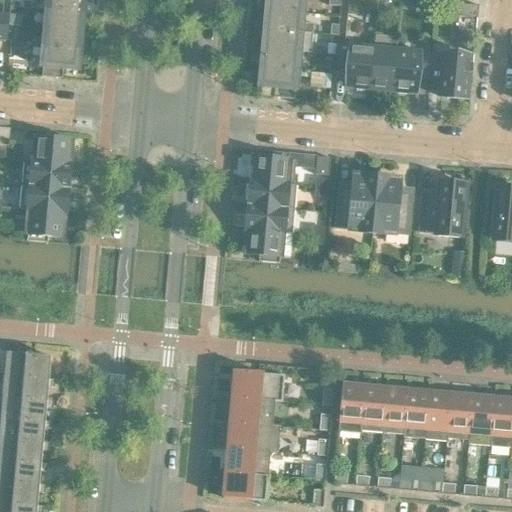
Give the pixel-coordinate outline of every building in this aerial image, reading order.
[(35,0),(35,9),(35,10),(48,11),(82,14),(83,4),(85,4),(85,0),(48,0),(49,1),(42,0),(35,0)] [(266,1),(266,10),(267,10),(302,13),(303,0),(268,0),(268,2),(266,1)] [(348,0),(347,15),(358,16),(358,9),(364,10),(364,0),(348,0)] [(386,0),(377,0),(377,13),(385,14),(386,0)] [(478,6),(450,4),(449,16),(477,19),(478,6)] [(266,10),(265,20),(266,21),(265,30),(313,35),(313,25),(301,23),(302,13),(267,10),(266,10)] [(48,11),(46,30),(82,33),(83,23),(81,23),(82,14),(48,11)] [(9,15),(0,14),(0,40),(7,41),(7,36),(8,28),(9,15)] [(338,37),(339,26),(330,25),(329,36),(338,37)] [(8,28),(7,36),(15,36),(16,29),(8,28)] [(32,38),(32,48),(44,49),(79,52),(80,42),(81,43),(82,33),(46,30),(45,39),(32,38)] [(263,40),(262,49),(264,49),(298,52),(311,54),(313,35),(265,30),(265,40),(263,40)] [(374,35),(373,48),(370,91),(392,94),(396,51),(397,51),(398,37),(374,35)] [(327,44),(326,55),(336,56),(337,45),(327,44)] [(373,48),(344,46),(337,45),(334,71),(348,72),(346,89),(370,91),(373,48)] [(32,48),(31,58),(43,59),(42,78),(62,80),(63,78),(63,71),(77,72),(79,52),(44,49),(32,48)] [(262,49),(261,59),(263,59),(262,69),(297,72),(298,52),(264,49),(262,49)] [(432,54),(397,51),(396,51),(392,94),(416,96),(417,79),(430,80),(432,54)] [(469,57),(432,54),(430,80),(442,81),(440,98),(465,100),(467,76),(472,77),(473,65),(468,64),(469,57)] [(262,69),(260,88),(274,90),(273,99),(294,100),(297,72),(262,69)] [(330,90),(331,75),(321,74),(320,89),(330,90)] [(9,130),(0,128),(0,146),(8,147),(9,130)] [(37,132),(34,162),(68,165),(71,141),(57,140),(57,136),(58,134),(37,132)] [(294,186),(296,161),(289,161),(289,155),(268,153),(267,159),(254,158),(252,182),(252,183),(294,186)] [(330,159),(316,158),(315,176),(328,177),(330,159)] [(23,161),(21,186),(68,190),(71,166),(68,165),(34,162),(23,161)] [(371,235),(377,179),(377,177),(365,176),(365,178),(353,177),(352,188),(337,186),(335,229),(360,232),(359,234),(371,235)] [(408,236),(412,193),(400,192),(401,181),(389,180),(389,178),(377,177),(377,179),(371,235),(383,236),(384,234),(408,236)] [(316,180),(315,188),(327,189),(328,181),(316,180)] [(294,210),(296,187),(294,186),(252,183),(252,182),(250,182),(247,207),(294,210)] [(463,237),(468,187),(465,187),(465,185),(440,182),(440,185),(437,184),(436,195),(422,194),(419,233),(436,234),(435,237),(460,239),(460,237),(463,237)] [(21,186),(19,211),(29,212),(64,215),(66,215),(68,190),(21,186)] [(327,197),(327,189),(315,188),(315,196),(327,197)] [(511,188),(498,188),(497,190),(495,190),(490,239),(493,240),(493,242),(511,243),(511,188)] [(292,234),(294,210),(247,207),(245,231),(247,231),(292,234)] [(29,212),(27,242),(48,244),(48,238),(62,239),(64,215),(29,212)] [(323,237),(324,229),(312,228),(311,236),(323,237)] [(289,259),(292,234),(247,231),(245,255),(259,256),(258,263),(279,265),(280,258),(289,259)] [(322,245),(323,237),(311,236),(310,244),(322,245)] [(49,379),(51,357),(6,353),(4,375),(49,379)] [(282,403),(284,377),(234,372),(232,398),(275,402),(275,403),(282,403)] [(47,401),(49,380),(49,379),(4,375),(2,396),(47,401)] [(339,423),(338,433),(361,435),(361,432),(362,425),(365,383),(364,383),(364,384),(357,383),(357,382),(355,382),(355,386),(342,385),(339,423)] [(362,425),(361,432),(381,434),(386,385),(386,386),(378,385),(378,384),(377,384),(377,388),(365,387),(366,383),(365,383),(362,425)] [(386,385),(381,434),(403,435),(404,428),(408,387),(407,387),(407,388),(400,387),(400,386),(398,386),(398,390),(387,389),(387,385),(386,385)] [(403,435),(403,438),(424,440),(429,389),(429,390),(421,389),(421,388),(420,388),(420,392),(408,391),(409,387),(408,387),(404,428),(403,435)] [(429,389),(424,440),(446,443),(447,443),(447,439),(448,432),(451,391),(450,391),(450,392),(443,391),(443,390),(442,390),(441,394),(430,393),(430,389),(429,389)] [(331,407),(333,391),(323,390),(321,406),(331,407)] [(448,432),(447,439),(468,441),(472,393),(472,394),(464,393),(464,392),(463,392),(463,396),(451,395),(452,391),(451,391),(448,432)] [(468,441),(467,445),(489,447),(494,395),(493,395),(493,396),(486,395),(486,394),(485,394),(484,398),(473,397),(473,393),(472,393),(468,441)] [(494,395),(489,447),(509,449),(509,445),(511,445),(511,440),(511,397),(507,397),(507,396),(506,396),(506,400),(494,399),(495,395),(494,395)] [(0,417),(45,422),(47,401),(2,396),(0,417)] [(273,426),(275,403),(275,402),(232,398),(230,423),(272,427),(273,426)] [(329,432),(330,416),(320,415),(319,431),(329,432)] [(0,438),(43,443),(45,422),(0,417),(0,438)] [(277,454),(280,428),(280,427),(273,426),(272,427),(230,423),(227,448),(270,452),(270,453),(277,454)] [(0,460),(41,464),(43,443),(0,438),(0,460)] [(327,457),(328,441),(318,440),(317,456),(327,457)] [(268,477),(270,453),(270,452),(227,448),(225,473),(268,477)] [(0,481),(39,485),(41,472),(41,464),(0,460),(0,481)] [(304,464),(302,480),(325,483),(326,466),(304,464)] [(265,503),(268,477),(225,473),(223,499),(265,503)] [(346,486),(347,476),(335,475),(334,485),(346,486)] [(368,488),(369,478),(356,476),(355,487),(368,488)] [(389,490),(390,480),(378,478),(377,489),(389,490)] [(411,492),(412,482),(399,480),(398,490),(411,492)] [(0,502),(38,506),(39,486),(39,485),(0,481),(0,502)] [(433,493),(433,483),(421,482),(420,492),(433,493)] [(454,495),(455,485),(442,484),(441,494),(454,495)] [(475,497),(476,487),(464,486),(463,496),(475,497)] [(497,499),(498,489),(485,488),(484,498),(497,499)] [(322,508),(324,492),(314,491),(312,507),(322,508)] [(0,511),(37,511),(38,507),(38,506),(0,502),(0,511)]
